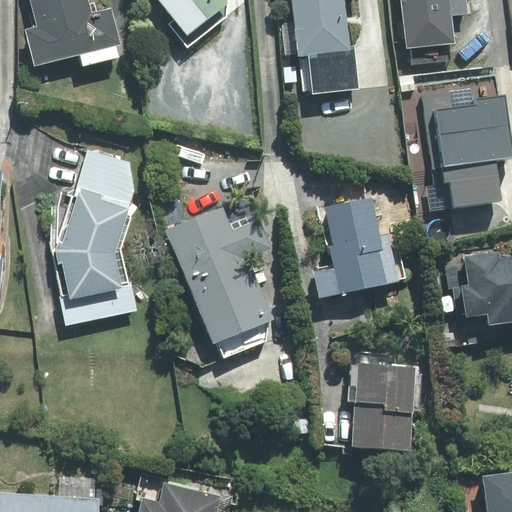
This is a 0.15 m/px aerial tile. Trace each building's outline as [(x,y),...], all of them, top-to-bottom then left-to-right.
[(89,11),(85,0),(27,0),(34,25),(21,28),(30,64),(76,52),(79,63),(115,55),(112,43),(117,43),(109,6),(89,11)] [(157,0),(182,31),(221,0),(157,0)] [(287,0),(293,54),(345,49),(339,0),(287,0)] [(396,0),(401,46),(451,41),(448,15),(459,13),(457,0),(396,0)] [(481,108),(483,148),(508,146),(505,106),(481,108)] [(109,250),(138,167),(87,149),(56,238),(53,238),(50,248),(52,262),(57,261),(64,295),(55,296),(61,324),(134,309),(128,281),(116,284),(109,250)] [(335,294),(395,282),(385,234),(376,235),(369,200),(321,209),(329,247),(326,248),(335,294)] [(228,225),(221,209),(163,231),(207,343),(214,340),(221,359),(264,342),(256,324),(269,318),(250,269),(246,271),(241,260),(269,250),(255,214),(228,225)] [(511,326),(511,245),(509,246),(509,259),(455,261),(456,290),(449,290),(451,321),(474,321),(474,328),(511,326)] [(355,363),(347,445),(405,450),(414,368),(355,363)] [(308,421),(290,419),(289,433),(307,434),(308,421)] [(463,505),(483,502),(480,479),(460,482),(463,505)] [(133,511),(213,511),(217,496),(161,483),(157,501),(137,497),(133,511)] [(93,511),(95,497),(0,490),(0,511),(93,511)]
